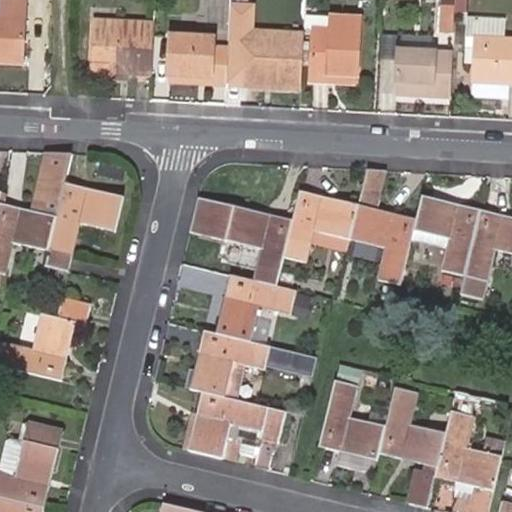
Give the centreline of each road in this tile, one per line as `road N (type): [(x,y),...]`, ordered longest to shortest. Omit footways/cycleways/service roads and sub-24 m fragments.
road 1 (residential): [(186,136),(107,466)]
road 2 (residential): [(186,136),(511,153)]
road 3 (residential): [(306,511),(107,466)]
road 4 (residential): [(0,127),(186,136)]
